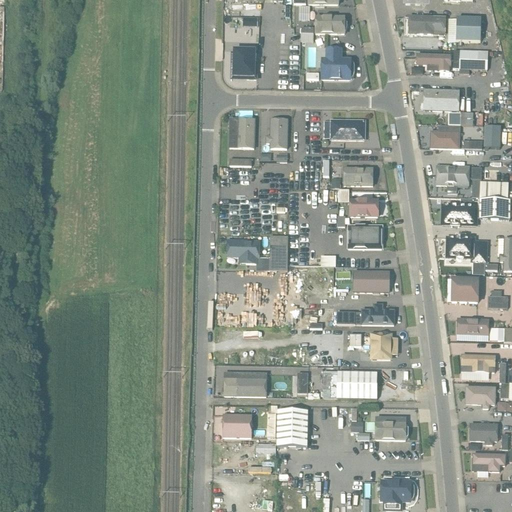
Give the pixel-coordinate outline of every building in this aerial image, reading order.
[(438,10),(404,11),(405,35),(438,34),(438,10)] [(259,27),(259,18),(244,18),(244,27),(259,27)] [(449,18),(449,42),(482,43),(483,19),(449,18)] [(315,35),(344,35),(344,34),(346,32),(347,30),(347,25),(346,23),(344,21),(344,19),(316,19),(315,35)] [(321,82),(349,83),(349,81),(351,79),(352,77),(352,72),(351,70),(349,68),(349,67),(339,66),(339,51),(326,51),(326,66),(321,66),(321,82)] [(453,52),(453,70),(459,71),(459,76),(469,76),(470,71),(487,71),(488,53),(460,52),(453,52)] [(427,67),(427,72),(451,73),(452,55),(418,54),(417,67),(427,67)] [(253,57),(235,57),(234,58),(231,78),(252,79),(253,57)] [(455,91),(422,92),(422,116),(456,115),(455,91)] [(462,114),(462,126),(474,126),(474,114),(462,114)] [(238,138),(229,138),(229,150),(254,150),(255,121),(238,121),(238,138)] [(266,139),(266,145),(270,145),(270,148),(287,148),(287,122),(271,121),(270,139),(266,139)] [(365,123),(331,122),(331,141),(364,142),(365,123)] [(484,128),(483,149),(499,150),(500,128),(484,128)] [(461,133),(428,132),(428,150),(461,150),(461,133)] [(482,151),(482,143),(462,142),(462,150),(482,151)] [(470,168),(434,167),(434,187),(469,188),(470,168)] [(344,170),(344,187),(373,187),(373,171),(344,170)] [(339,204),(349,204),(350,191),(340,191),(339,204)] [(323,234),(336,234),(336,216),(340,216),(340,209),(336,209),(336,200),(324,200),(323,234)] [(510,203),(510,201),(480,200),(480,201),(479,209),(479,220),(509,221),(510,203)] [(350,202),(350,218),(378,218),(378,202),(350,202)] [(475,207),(442,206),(441,224),(475,225),(475,207)] [(381,250),(382,236),(382,228),(348,228),(348,250),(381,250)] [(457,240),(448,240),(447,259),(472,259),(472,263),(486,263),(486,244),(473,244),(473,240),(464,240),(464,239),(457,239),(457,240)] [(498,257),(500,257),(500,264),(504,264),(503,273),(511,273),(511,241),(500,241),(498,241),(498,257)] [(259,243),(227,242),(227,258),(240,259),(240,265),(256,266),(256,259),(259,260),(259,243)] [(322,257),(322,267),(337,268),(337,257),(322,257)] [(384,258),(351,258),(351,270),(384,270),(384,258)] [(354,274),(354,294),(388,294),(389,274),(354,274)] [(480,281),(451,282),(451,305),(480,305),(480,281)] [(487,310),(507,310),(508,299),(488,298),(487,310)] [(306,308),(306,321),(334,321),(334,309),(306,308)] [(394,312),(362,312),(362,326),(394,327),(394,312)] [(492,320),(455,321),(455,340),(492,340),(492,320)] [(362,347),(362,336),(351,336),(351,347),(362,347)] [(391,337),(372,337),(371,361),(390,361),(390,357),(397,357),(398,340),(391,340),(391,337)] [(495,356),(458,356),(458,376),(495,376),(495,356)] [(298,373),(298,395),(308,395),(309,374),(298,373)] [(225,374),(225,398),(268,399),(268,374),(225,374)] [(374,379),(333,379),(333,402),(374,402),(374,379)] [(501,400),(509,401),(510,385),(508,385),(505,385),(501,385),(501,400)] [(495,390),(464,390),(465,408),(496,408),(495,390)] [(276,415),(277,451),(304,452),(304,415),(276,415)] [(405,417),(370,417),(370,442),(405,442),(405,417)] [(363,434),(363,423),(351,423),(351,434),(363,434)] [(254,424),(235,424),(235,440),(253,441),(254,424)] [(481,444),(499,445),(499,425),(470,424),(470,449),(481,450),(481,444)] [(505,455),(471,455),(471,467),(486,468),(486,474),(499,474),(499,468),(504,468),(505,455)] [(411,482),(379,481),(378,504),(410,505),(411,482)]
